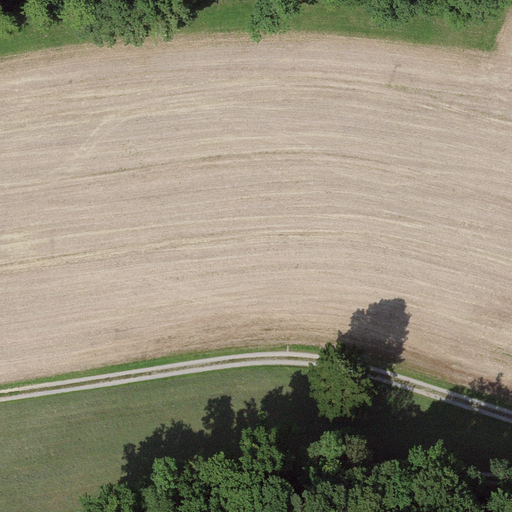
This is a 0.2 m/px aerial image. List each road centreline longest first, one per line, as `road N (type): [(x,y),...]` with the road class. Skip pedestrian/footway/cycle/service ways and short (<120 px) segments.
road 1 (track): [(0,396),(294,358),(511,416)]
road 2 (track): [(147,511),(211,478),(295,461),(511,480)]
